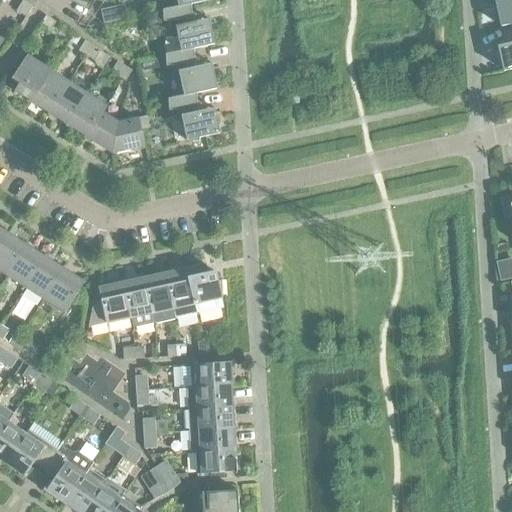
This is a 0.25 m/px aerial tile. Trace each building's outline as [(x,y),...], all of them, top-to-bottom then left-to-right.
[(26,17),(32,6),(23,0),(16,10),(26,17)] [(511,0),(501,0),(496,1),(501,27),(511,24),(511,0)] [(192,23),(191,4),(186,5),(178,7),(178,6),(163,10),(163,21),(187,20),(187,24),(176,26),(178,36),(165,37),(166,55),(181,51),(189,49),(189,50),(194,49),(214,44),(209,24),(192,28),(192,23)] [(112,9),(101,11),(103,22),(114,19),(112,9)] [(49,32),(56,21),(46,15),(39,25),(49,32)] [(78,50),(86,55),(93,45),(85,40),(78,50)] [(511,42),(498,46),(504,71),(511,69),(511,42)] [(93,45),(86,55),(94,60),(101,50),(93,45)] [(181,51),(166,55),(166,66),(190,64),(190,68),(178,71),(184,95),(184,96),(192,94),(196,93),(216,89),(211,64),(195,67),(194,49),(189,50),(189,49),(181,51)] [(31,101),(51,71),(28,56),(13,78),(20,83),(15,91),(31,101)] [(111,71),(118,76),(125,66),(117,61),(111,71)] [(125,66),(118,76),(125,80),(132,70),(125,66)] [(50,113),(69,82),(51,71),(31,101),(50,113)] [(68,124),(87,94),(69,82),(50,113),(68,124)] [(286,104),(295,103),(299,103),(298,90),(285,91),(286,104)] [(197,112),(196,93),(192,94),(184,96),(184,95),(168,99),(169,110),(181,109),(182,115),(181,115),(187,140),(219,133),(214,108),(197,112)] [(102,112),(103,112),(107,106),(87,94),(68,124),(86,136),(102,112)] [(118,122),(103,112),(102,112),(86,136),(112,153),(118,122)] [(147,116),(118,122),(112,153),(144,146),(141,129),(150,128),(147,116)] [(0,246),(8,233),(0,227),(0,246)] [(0,246),(0,270),(7,276),(27,245),(8,233),(0,246)] [(7,276),(25,287),(45,257),(27,245),(7,276)] [(25,287),(43,299),(63,268),(45,257),(25,287)] [(206,264),(187,268),(197,314),(224,308),(221,297),(223,296),(222,280),(218,281),(216,272),(207,273),(206,266),(206,264)] [(63,268),(43,299),(65,312),(84,282),(63,268)] [(174,308),(173,309),(176,319),(197,314),(187,268),(166,273),(174,308)] [(154,313),(173,309),(174,308),(166,273),(146,277),(154,313)] [(124,282),(132,318),(134,327),(156,323),(154,313),(146,277),(124,282)] [(88,327),(132,318),(124,282),(99,288),(102,301),(93,303),(88,327)] [(1,325),(0,326),(0,338),(3,340),(9,330),(1,325)] [(16,332),(8,343),(14,347),(21,335),(16,332)] [(218,354),(229,353),(228,341),(217,342),(217,343),(217,349),(218,354)] [(28,342),(22,352),(31,358),(38,348),(28,342)] [(176,345),(177,356),(186,356),(186,344),(176,345)] [(168,357),(177,356),(176,345),(167,345),(168,357)] [(124,360),(135,359),(134,347),(123,348),(124,360)] [(134,347),(135,359),(144,358),(143,347),(134,347)] [(6,350),(0,358),(0,361),(6,365),(11,368),(18,358),(6,350)] [(183,388),(186,388),(186,387),(231,384),(230,362),(181,365),(183,388)] [(22,376),(34,384),(41,374),(29,366),(22,376)] [(41,374),(34,384),(46,393),(53,383),(41,374)] [(135,376),(136,391),(148,390),(147,375),(135,376)] [(186,387),(186,388),(187,409),(233,406),(231,384),(186,387)] [(148,390),(136,391),(137,405),(149,405),(148,390)] [(81,417),(88,407),(76,398),(69,408),(81,417)] [(187,409),(189,430),(234,428),(233,406),(187,409)] [(100,415),(88,407),(81,417),(93,425),(100,415)] [(0,434),(8,422),(0,416),(0,434)] [(142,419),(143,433),(155,433),(155,418),(142,419)] [(0,434),(0,458),(7,463),(26,434),(8,422),(0,434)] [(190,452),(196,452),(235,449),(234,428),(189,430),(190,452)] [(26,434),(7,463),(25,475),(34,462),(45,470),(58,450),(28,430),(26,434)] [(155,433),(143,433),(144,448),(156,448),(155,433)] [(123,456),(130,446),(118,437),(111,447),(123,456)] [(140,453),(130,446),(123,456),(135,464),(142,455),(140,453)] [(237,471),(235,449),(196,452),(197,474),(210,473),(211,479),(227,478),(226,472),(237,471)] [(46,490),(65,503),(90,466),(91,467),(94,463),(77,451),(72,453),(69,457),(58,450),(45,470),(55,477),(46,490)] [(165,481),(175,475),(175,474),(166,460),(156,467),(165,481)] [(92,468),(91,467),(90,466),(65,503),(78,511),(84,511),(102,486),(103,487),(109,479),(107,478),(105,480),(90,470),(92,468)] [(140,477),(150,491),(160,485),(151,470),(140,477)] [(179,481),(175,475),(165,481),(171,490),(180,482),(179,481)] [(160,485),(150,491),(154,499),(166,494),(160,485)] [(120,498),(103,487),(102,486),(84,511),(110,511),(120,498)] [(238,511),(238,490),(198,493),(196,511),(238,511)] [(122,494),(120,498),(110,511),(138,511),(141,507),(122,494)]
